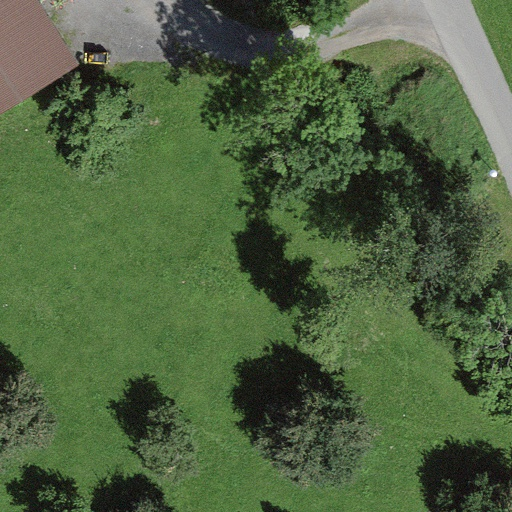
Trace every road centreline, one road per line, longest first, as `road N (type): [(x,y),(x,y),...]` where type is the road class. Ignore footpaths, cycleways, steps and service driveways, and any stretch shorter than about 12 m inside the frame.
road 1 (track): [(419,0),(300,46),(249,52),(183,0)]
road 2 (unclassified): [(511,153),(445,0)]
